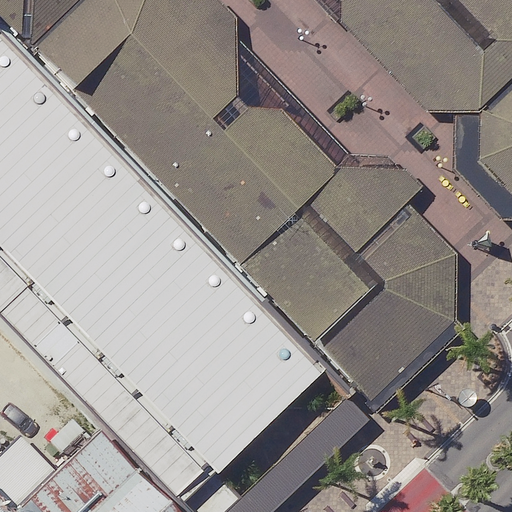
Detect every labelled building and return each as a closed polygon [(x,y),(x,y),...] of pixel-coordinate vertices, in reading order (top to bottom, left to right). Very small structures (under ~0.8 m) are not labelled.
[(5,40),(355,404),(375,423),(464,337),(453,326),(455,260),(404,209),(420,193),(401,175),(396,174),(385,162),(348,160),(235,45),(236,24),(216,3),(195,3),(191,0),(0,0),(0,26),(10,36),(5,40)] [(281,0),(292,10),(294,39),(390,135),(429,142),(423,185),(467,232),(511,231),(511,74),(441,0),(281,0)] [(511,0),(486,0),(471,14),(511,58),(511,0)] [(351,408),(355,404),(5,40),(10,36),(0,26),(0,333),(98,436),(168,511),(178,511),(175,509),(198,489),(202,486),(200,484),(206,479),(212,485),(216,489),(222,483),(323,381),(347,404),(351,408)] [(351,408),(347,404),(241,502),(222,483),(216,489),(212,485),(204,494),(198,489),(175,509),(178,511),(279,511),(370,426),(351,408)] [(168,511),(98,436),(15,511),(168,511)] [(0,511),(9,511),(0,501),(0,511)]
